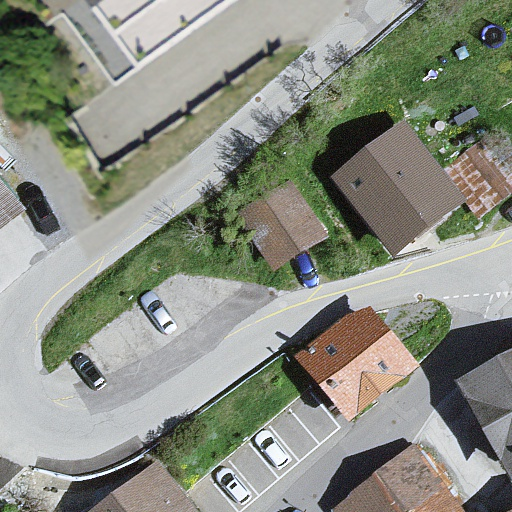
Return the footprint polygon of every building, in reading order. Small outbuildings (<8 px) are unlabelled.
[(88,0),(129,56),(207,0),(88,0)] [(429,124),(354,175),(415,265),(490,213),(429,124)] [(0,238),(36,209),(0,167),(0,238)] [(302,177),(250,198),(275,259),(327,237),(302,177)] [(366,302),(300,356),(346,414),(413,360),(366,302)] [(511,346),(459,375),(511,471),(511,346)] [(346,511),(484,511),(429,445),(346,511)] [(202,511),(154,455),(85,511),(202,511)]
